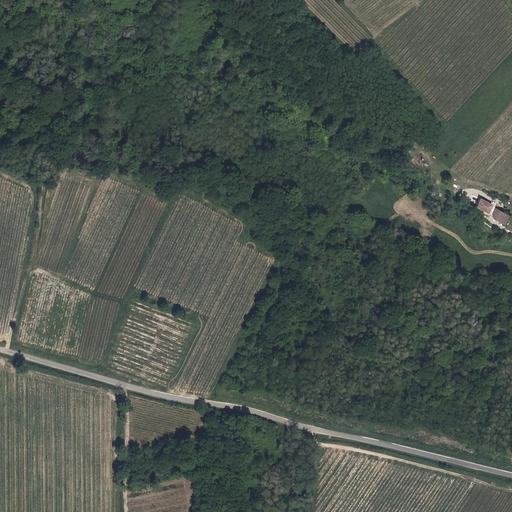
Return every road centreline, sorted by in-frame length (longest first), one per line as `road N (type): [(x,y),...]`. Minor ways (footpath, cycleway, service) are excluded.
road 1 (tertiary): [(511,474),(148,392),(0,349)]
road 2 (track): [(511,261),(351,200),(330,205),(253,127)]
